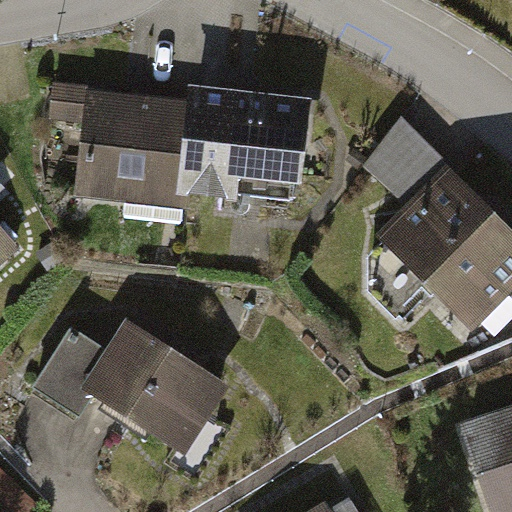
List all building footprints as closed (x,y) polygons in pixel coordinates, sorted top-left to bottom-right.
[(310,100),(192,87),(191,103),(181,187),(299,200),(310,100)] [(181,187),(191,103),(70,88),(56,195),(177,210),(181,187)] [(511,321),(511,247),(445,189),(393,248),(497,339),(511,321)] [(186,232),(188,211),(131,208),(130,229),(186,232)] [(0,211),(0,282),(33,261),(0,211)] [(226,392),(127,332),(91,392),(191,452),(226,392)] [(511,511),(511,421),(485,429),(507,511),(511,511)]
